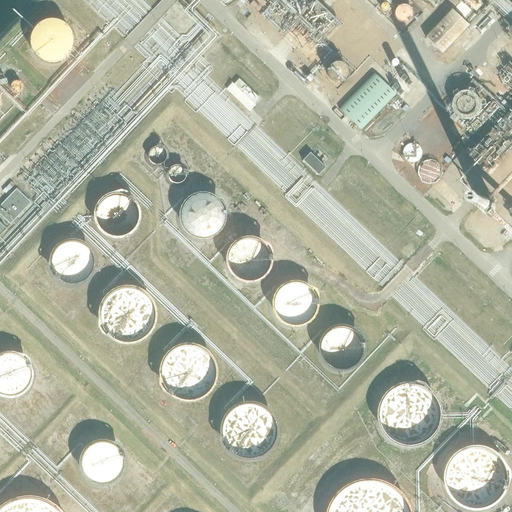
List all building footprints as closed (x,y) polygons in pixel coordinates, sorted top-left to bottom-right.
[(404,17),(414,5),(407,0),(400,0),(393,9),(404,17)] [(271,15),(276,21),(282,16),(277,10),(271,15)] [(442,53),(468,25),(467,25),(452,10),(425,38),(432,44),(436,48),(442,53)] [(70,45),(71,41),(70,37),(69,33),(68,30),(65,26),(62,24),(59,22),(56,21),(51,20),(47,20),(44,21),(40,22),(36,25),(33,28),(31,31),(29,36),(29,40),(29,44),(30,48),(32,52),(34,55),(37,57),(40,59),(44,61),(48,62),(52,62),(56,61),(60,59),(64,56),(67,53),(69,49),(70,45)] [(341,55),(336,62),(347,70),(352,63),(341,55)] [(360,130),(395,94),(374,73),(339,109),(360,130)] [(239,79),(233,85),(253,104),(259,98),(239,79)] [(21,88),(21,86),(21,85),(20,83),(19,82),(16,81),(14,81),(12,82),(11,84),(10,86),(10,88),(11,90),(13,91),(15,92),(17,92),(19,90),(21,88)] [(474,88),(461,95),(469,110),(483,102),(474,88)] [(163,159),(163,156),(163,153),(161,150),(158,148),(155,147),(152,148),(149,150),(147,153),(147,156),(147,159),(148,160),(149,162),(152,164),(156,164),(159,163),(161,161),(163,159)] [(325,167),(310,153),(302,160),(318,175),(325,167)] [(183,177),(184,174),(183,170),(182,168),(179,166),(176,165),(173,166),(171,166),(169,168),(167,170),(167,174),(167,177),(169,179),(171,181),(173,182),(175,182),(178,182),(180,181),(181,180),(183,177)] [(0,214),(8,222),(29,200),(18,191),(11,198),(9,196),(5,200),(7,202),(0,209),(0,214)] [(136,217),(137,213),(136,209),(135,204),(133,201),(130,198),(127,195),(124,193),(120,192),(115,191),(110,192),(107,193),(103,195),(100,198),(97,201),(95,204),(94,208),(93,212),(93,214),(94,216),(94,220),(96,224),(99,227),(102,230),(105,232),(109,234),(113,235),(117,235),(122,234),(127,231),(130,229),(133,225),(135,221),(136,217)] [(223,218),(224,214),(223,210),(222,207),(220,203),(218,199),(214,196),(211,194),(208,193),(203,192),(199,192),(194,193),(190,195),(187,198),(184,201),(182,204),(180,209),(179,213),(180,218),(181,221),(183,226),(185,229),(187,231),(191,234),(195,235),(200,236),(206,236),(210,235),(213,233),(217,230),(220,226),(222,223),(223,218)] [(497,222),(506,214),(497,204),(488,212),(497,222)] [(268,263),(269,258),(268,255),(267,250),(265,246),(262,243),(260,241),(256,238),(251,237),(247,236),(241,237),(238,238),(234,240),(231,242),(229,245),(226,249),(225,253),(224,258),(225,262),(226,267),(228,270),(231,274),(233,276),(237,278),(241,280),(246,280),(250,280),(254,279),(257,278),(262,274),(265,270),(267,267),(268,263)] [(93,267),(93,263),(93,259),(92,255),(89,251),(87,248),(83,244),(79,242),(76,241),(71,241),(66,241),(63,242),(59,244),(56,247),(53,250),(51,254),(50,258),(49,262),(49,266),(50,270),(52,274),(55,278),(58,281),(62,283),(66,284),(70,285),(74,285),(79,284),(82,282),(86,279),(90,275),(91,272),(93,267)] [(315,308),(316,303),(315,299),(314,295),(312,291),(310,288),(307,286),(303,283),(299,282),(294,281),(290,281),(286,283),(283,284),(278,287),(276,290),(274,294),(272,298),(272,303),(272,307),(273,311),(275,315),(278,319),(280,321),(284,323),(289,325),(293,325),(299,325),(302,324),(306,322),(309,320),(312,316),(314,312),(315,308)] [(153,321),(153,315),(153,310),(151,305),(149,300),(146,296),(141,292),(137,290),(132,288),(127,288),(121,288),(117,289),(112,292),(107,295),(103,300),(101,304),(99,309),(99,314),(99,320),(101,325),(103,330),(106,334),(110,337),(114,340),(120,342),(125,342),(130,342),(135,341),(140,338),(145,335),(148,331),(151,326),(153,321)] [(361,351),(362,347),(361,343),(360,338),(358,334),(355,331),(352,329),(348,326),(344,325),(339,325),(335,325),(331,326),(328,328),(325,330),(322,333),(319,338),(318,342),(317,346),(318,350),(319,354),(320,358),(323,362),(326,365),(330,367),(334,368),(338,369),(342,369),(347,367),(352,365),(355,362),(358,359),(360,355),(361,351)] [(213,375),(214,370),(213,364),(211,359),(209,355),(206,351),(203,348),(198,345),(192,343),(187,343),(182,343),(176,344),(172,347),(168,350),(164,354),(161,359),(160,364),(159,369),(159,374),(161,379),(163,384),(166,388),(170,392),(175,395),(179,396),(185,397),(191,397),(196,395),(202,393),(205,390),(209,385),(211,381),(213,375)] [(28,378),(28,374),(28,371),(27,367),(25,364),(23,361),(20,358),(17,356),(13,354),(9,354),(5,354),(2,355),(0,355),(0,392),(2,394),(7,394),(10,394),(14,394),(16,393),(19,391),(22,389),(24,386),(26,383),(28,378)] [(438,419),(439,413),(438,407),(437,402),(434,396),(430,391),(427,389),(424,386),(419,384),(414,382),(408,382),(402,382),(396,384),(391,386),(387,390),(383,394),(380,399),(378,405),(377,412),(377,418),(379,423),(381,429),(385,433),(389,437),(394,440),(400,442),(406,443),(412,443),(418,442),(424,439),(429,435),(433,430),(436,425),(438,419)] [(276,435),(276,430),(276,425),(274,420),(272,416),(268,411),(265,408),(261,406),(255,404),(250,403),(244,403),(239,404),(234,407),(230,410),(226,414),(224,419),(222,424),(221,430),(222,434),(223,440),(225,444),(228,448),(232,452),(236,455),(243,457),(247,457),(253,457),(258,456),(263,453),(268,450),(271,445),(274,441),(276,435)] [(119,467),(119,463),(119,460),(118,455),(116,452),(114,449),(111,447),(107,444),(103,443),(99,443),(96,443),(92,444),(89,445),(85,448),(83,451),(81,455),(79,458),(79,462),(79,466),(80,470),(82,474),(84,477),(87,480),(91,482),(95,483),(98,483),(104,483),(107,482),(111,480),(113,478),(116,474),(118,471),(119,467)] [(504,484),(504,478),(504,471),(502,466),(500,462),(496,457),(492,453),(486,450),(483,448),(479,447),(474,447),(467,447),(462,449),(456,452),(452,455),(448,460),(445,465),(443,471),(442,477),(443,483),(444,488),(446,494),(450,499),(454,502),(457,504),(460,506),(466,508),(472,509),(478,509),(483,507),(489,505),(494,501),(499,496),(502,490),(504,484)] [(409,511),(408,507),(406,503),(404,499),(402,496),(399,493),(396,490),(392,487),(385,483),(378,481),(375,480),(369,479),(361,480),(353,482),(349,484),(345,486),(339,491),(334,496),(331,501),(329,504),(326,511),(409,511)] [(63,511),(60,508),(56,505),(53,503),(47,499),(43,497),(39,496),(35,496),(30,495),(22,496),(14,498),(9,500),(6,502),(3,504),(0,506),(0,511),(63,511)]
